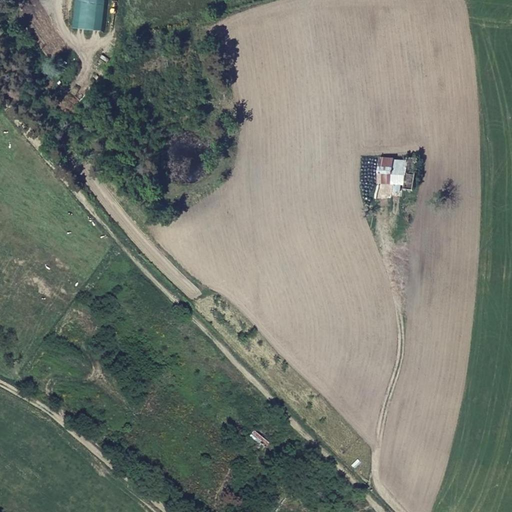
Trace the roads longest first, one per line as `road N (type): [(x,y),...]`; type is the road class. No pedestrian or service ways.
road 1 (track): [(384,511),(120,244),(0,97)]
road 2 (track): [(0,384),(40,404),(171,511)]
